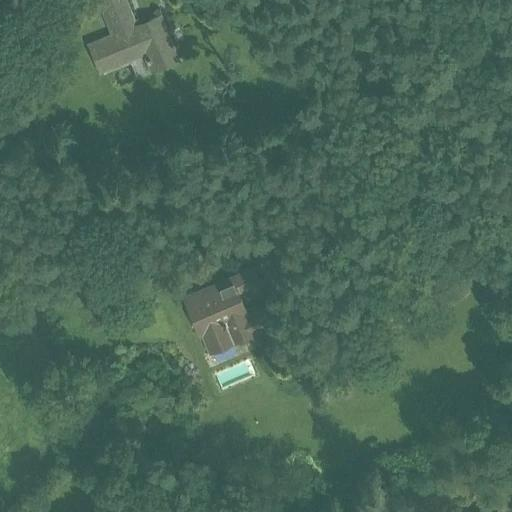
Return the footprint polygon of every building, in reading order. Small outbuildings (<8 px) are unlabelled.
[(144,52),(152,71),(178,60),(160,16),(136,26),(125,0),(99,0),(113,35),(90,44),(101,70),(144,52)] [(257,223),(265,241),(299,226),(291,208),(257,223)] [(261,237),(255,223),(231,233),(237,247),(261,237)] [(203,335),(210,352),(233,342),(255,333),(254,331),(278,321),(271,305),(248,315),(238,291),(259,282),(253,268),(232,277),(233,280),(186,301),(201,336),(203,335)] [(236,409),(274,401),(271,385),(233,392),(236,409)]
